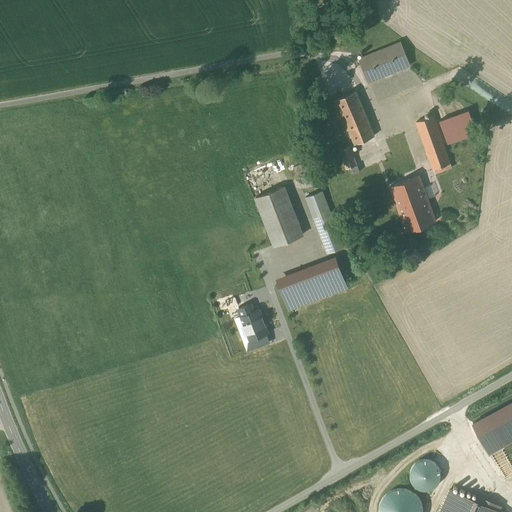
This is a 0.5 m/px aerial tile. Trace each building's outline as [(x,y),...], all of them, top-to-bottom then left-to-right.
[(356,10),(336,22),(341,30),(360,17),(356,10)] [(400,43),(359,60),(368,81),(410,65),(400,43)] [(415,68),(371,86),(378,102),(422,84),(415,68)] [(334,102),(351,146),(374,136),(357,93),(334,102)] [(469,110),(440,120),(448,143),(477,133),(469,110)] [(434,116),(418,122),(434,170),(451,163),(443,143),(434,116)] [(358,165),(351,146),(340,150),(347,169),(358,165)] [(409,152),(353,173),(362,200),(393,190),(408,231),(436,223),(409,152)] [(308,162),(294,168),(296,173),(310,168),(308,162)] [(319,190),(301,197),(323,253),(341,246),(319,190)] [(270,231),(257,236),(260,246),(273,241),(275,246),(302,235),(287,195),(259,205),(270,231)] [(262,252),(260,246),(257,236),(256,235),(225,246),(231,265),(242,262),(242,260),(262,252)] [(333,265),(281,284),(293,317),(307,311),(304,302),(342,287),(333,265)] [(231,311),(246,351),(271,342),(257,302),(231,311)] [(511,399),(472,422),(489,454),(511,441),(511,399)] [(428,490),(434,487),(437,484),(440,479),(440,474),(439,469),(437,465),(433,461),(429,459),(424,459),(419,460),(414,463),(411,468),(409,473),(410,479),(413,484),(417,488),(423,490),(428,490)] [(422,511),(423,509),(421,502),(417,496),(413,492),(407,489),(401,488),(396,489),(390,491),(384,495),(380,502),(378,509),(378,511),(422,511)] [(477,501),(449,489),(439,511),(500,511),(498,511),(477,501)] [(479,497),(477,501),(498,511),(500,506),(479,497)]
